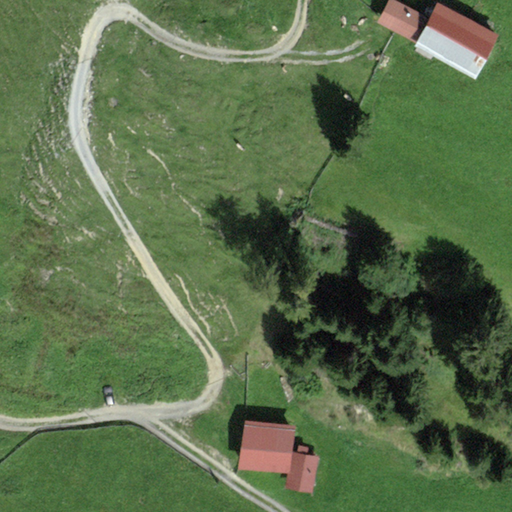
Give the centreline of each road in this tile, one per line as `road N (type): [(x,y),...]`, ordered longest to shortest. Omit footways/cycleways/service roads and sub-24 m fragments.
road 1 (track): [(307,0),(294,37),(260,53),(199,46),(120,9),(98,29),(74,110),(76,139),(216,373),(210,399),(187,410),(143,413)]
road 2 (track): [(143,413),(281,511)]
road 3 (track): [(143,413),(48,423),(0,419)]
